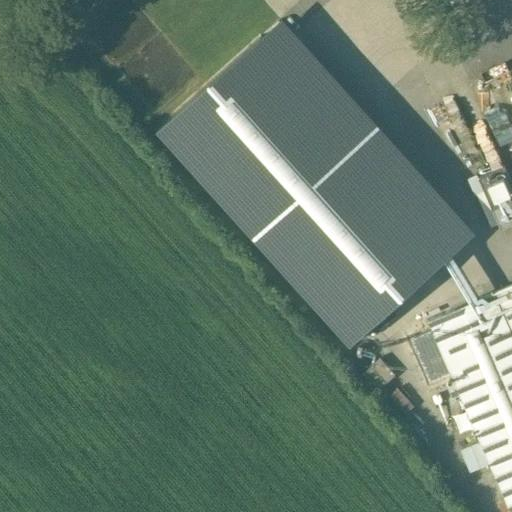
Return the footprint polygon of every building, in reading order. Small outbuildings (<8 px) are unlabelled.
[(469,0),(474,9),(492,0),(469,0)] [(261,36),(454,250),(475,231),(282,17),(261,36)] [(261,36),(157,129),(350,343),(454,250),(261,36)] [(511,184),(504,165),(478,176),(500,228),(511,222),(511,184)] [(511,511),(511,283),(428,320),(511,511)] [(368,342),(350,357),(365,375),(383,359),(368,342)] [(413,406),(397,388),(388,395),(404,413),(413,406)]
